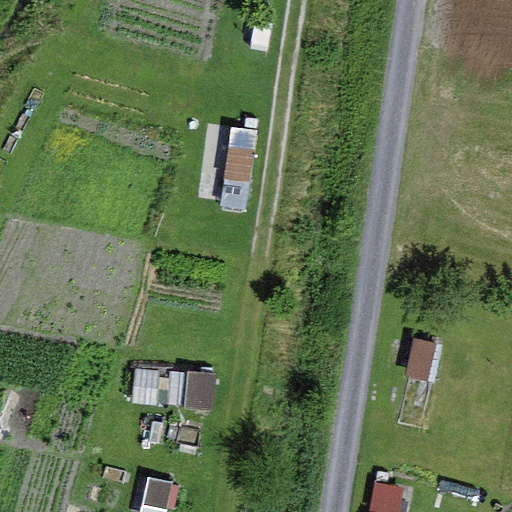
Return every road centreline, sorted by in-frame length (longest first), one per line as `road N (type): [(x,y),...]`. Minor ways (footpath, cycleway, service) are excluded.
road 1 (track): [(228,511),(307,0)]
road 2 (track): [(420,0),(348,511)]
